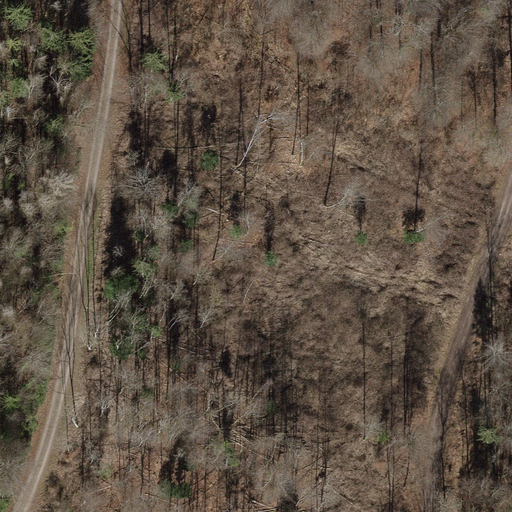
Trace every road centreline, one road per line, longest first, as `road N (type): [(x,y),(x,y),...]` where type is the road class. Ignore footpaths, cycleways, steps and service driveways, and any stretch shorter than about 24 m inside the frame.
road 1 (track): [(100,0),(47,433),(19,511)]
road 2 (track): [(511,178),(470,286),(417,511)]
